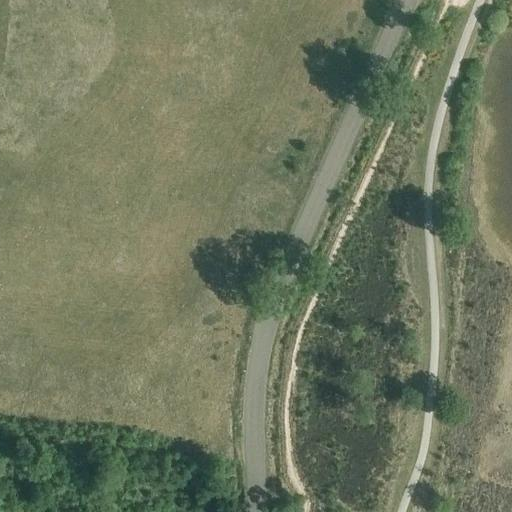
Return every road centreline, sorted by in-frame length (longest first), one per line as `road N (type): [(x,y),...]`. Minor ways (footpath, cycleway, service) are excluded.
road 1 (tertiary): [(259,511),(254,436),(277,291),(405,0)]
road 2 (track): [(418,511),(440,383),(442,152),(491,0)]
